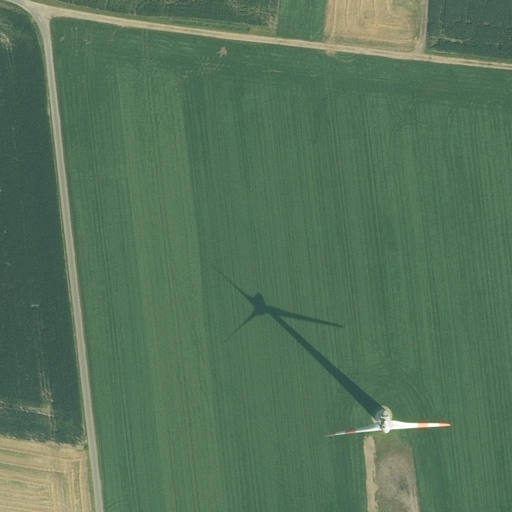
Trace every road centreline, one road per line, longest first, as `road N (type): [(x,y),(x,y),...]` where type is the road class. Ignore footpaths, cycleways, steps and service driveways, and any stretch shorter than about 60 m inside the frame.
road 1 (unclassified): [(103,511),(40,11),(0,0)]
road 2 (track): [(27,7),(415,56),(419,0)]
